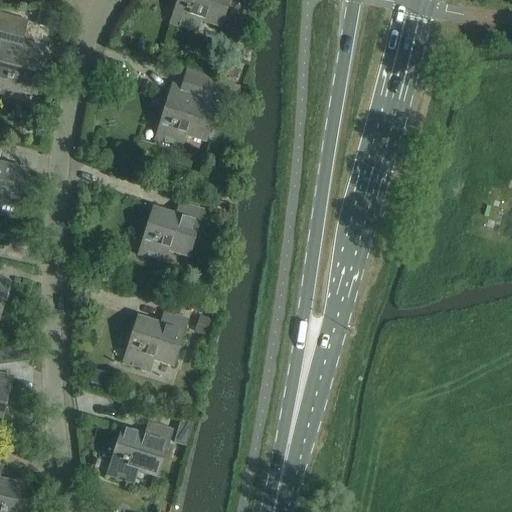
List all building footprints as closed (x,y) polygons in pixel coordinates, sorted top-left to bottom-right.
[(179,0),(171,25),(196,33),(200,22),(221,28),(230,0),(179,0)] [(0,96),(18,100),(35,104),(42,77),(34,74),(42,48),(21,42),(28,19),(0,12),(0,96)] [(145,43),(137,45),(141,55),(148,53),(145,43)] [(230,67),(227,77),(238,81),(242,71),(230,67)] [(170,94),(156,140),(182,148),(186,136),(205,142),(217,104),(230,108),(237,84),(186,68),(182,82),(175,80),(170,94)] [(0,216),(13,220),(26,174),(13,170),(0,166),(0,216)] [(153,209),(140,255),(166,263),(169,251),(189,257),(203,211),(180,204),(176,216),(153,209)] [(213,207),(210,216),(219,219),(222,210),(213,207)] [(138,318),(123,364),(149,373),(153,361),(173,367),(188,322),(165,314),(161,326),(138,318)] [(199,319),(195,333),(207,336),(211,323),(199,319)] [(17,348),(0,349),(0,365),(19,363),(17,348)] [(108,389),(112,376),(95,371),(91,384),(108,389)] [(0,431),(10,389),(0,386),(0,431)] [(182,420),(174,443),(186,447),(193,424),(182,420)] [(123,430),(108,475),(134,484),(138,472),(158,478),(172,432),(149,425),(146,437),(123,430)] [(0,469),(0,511),(16,511),(23,488),(0,482),(0,480),(3,470),(0,469)]
